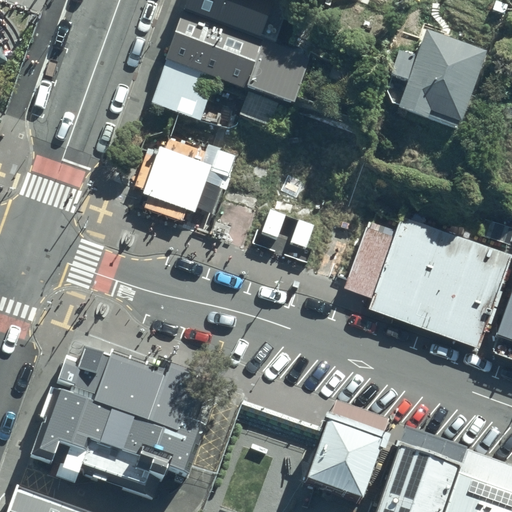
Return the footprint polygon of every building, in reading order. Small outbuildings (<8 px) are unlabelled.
[(196,7),(185,38),(272,69),(283,39),(196,7)] [(389,72),(407,79),(397,106),(426,118),(427,116),(454,126),(457,119),(461,121),(488,51),(459,40),(460,37),(431,25),(429,30),(426,28),(416,56),(398,49),(389,72)] [(272,69),(185,38),(169,83),(213,99),(280,123),(297,78),(272,69)] [(335,52),(327,76),(356,86),(365,62),(335,52)] [(213,99),(169,83),(160,106),(159,111),(166,114),(202,127),(205,119),(213,99)] [(280,123),(213,99),(202,127),(213,131),(221,134),(270,152),(280,123)] [(128,202),(131,204),(128,209),(154,219),(166,185),(170,176),(179,151),(155,142),(148,140),(125,201),(128,202)] [(206,161),(185,153),(178,174),(199,182),(203,170),(206,161)] [(125,201),(131,187),(126,185),(118,205),(128,209),(131,204),(125,201)] [(277,226),(256,218),(243,255),(264,263),(277,226)] [(511,229),(484,220),(479,236),(509,246),(511,236),(511,229)] [(352,229),(335,223),(323,259),(320,258),(319,261),(340,267),(352,229)] [(325,234),(303,226),(290,263),(311,271),(325,234)] [(463,241),(423,228),(399,307),(435,320),(463,241)] [(511,251),(463,241),(435,320),(475,335),(511,251)] [(511,338),(511,250),(511,251),(475,335),(509,347),(511,338)] [(410,262),(382,252),(367,294),(396,303),(410,262)] [(151,372),(77,345),(71,360),(64,358),(29,455),(58,465),(53,476),(73,484),(78,472),(97,479),(153,499),(164,470),(188,478),(207,426),(223,382),(156,358),(151,372)] [(383,448),(356,438),(328,429),(320,453),(307,491),(362,510),(375,472),(383,448)] [(448,511),(463,470),(401,450),(381,510),(380,511),(448,511)] [(511,511),(511,488),(463,470),(448,511),(511,511)] [(71,511),(19,492),(11,511),(71,511)]
